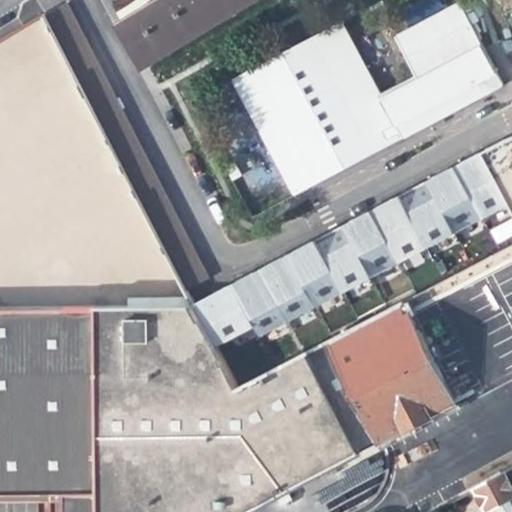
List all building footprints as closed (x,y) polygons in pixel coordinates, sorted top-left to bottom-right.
[(147,67),(222,22),(208,0),(149,0),(149,1),(151,5),(120,23),(147,67)] [(208,0),(222,22),(257,0),(208,0)] [(383,94),(341,21),(233,80),(294,194),(410,131),(501,82),(459,1),(395,34),(417,77),(383,94)] [(66,2),(42,14),(193,303),(208,279),(66,2)] [(511,135),(483,150),(511,206),(511,135)] [(511,209),(511,206),(483,150),(463,161),(455,165),(486,223),(511,209)] [(486,223),(455,165),(438,174),(427,180),(456,238),(486,223)] [(456,238),(427,180),(412,188),(398,195),(429,252),(456,238)] [(429,252),(398,195),(384,202),(370,209),(402,267),(429,252)] [(402,267),(370,209),(355,218),(344,223),(374,281),(402,267)] [(374,281),(344,223),(327,233),(314,241),(346,296),(374,281)] [(346,296),(314,241),(302,247),(288,254),(318,311),(346,296)] [(318,311),(288,254),(271,263),(261,269),(292,324),(318,311)] [(292,324),(261,269),(245,277),(232,283),(262,340),(292,324)] [(262,340),(232,283),(223,288),(217,292),(235,325),(211,338),(223,360),(262,340)] [(235,325),(217,292),(194,304),(211,338),(235,325)] [(380,442),(455,403),(403,302),(327,342),(380,442)] [(243,511),(359,452),(307,352),(303,354),(284,365),(261,376),(239,388),(238,389),(225,365),(223,360),(211,338),(193,303),(0,308),(0,490),(73,490),(72,511),(243,511)] [(511,489),(504,475),(490,483),(505,511),(511,511),(511,506),(508,499),(511,496),(511,489)] [(492,507),(494,511),(505,511),(490,483),(474,491),(485,511),(492,507)] [(63,511),(72,511),(73,490),(0,490),(0,500),(63,500),(63,511)]
